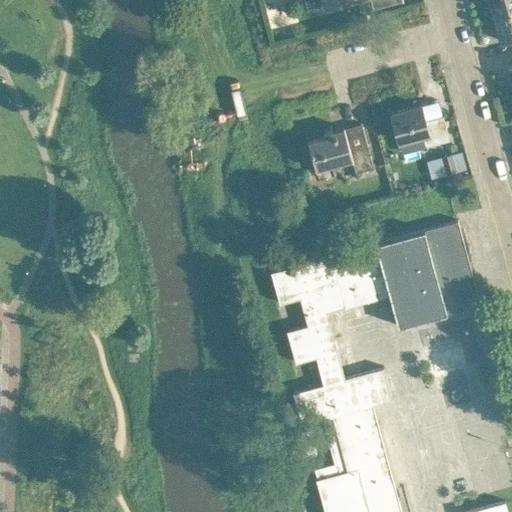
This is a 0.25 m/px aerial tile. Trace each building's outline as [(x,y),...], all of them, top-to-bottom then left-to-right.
[(511,0),(488,0),(493,15),(511,9),(511,0)] [(511,9),(493,15),(500,40),(511,37),(511,9)] [(449,139),(442,115),(424,120),(420,105),(391,113),(399,141),(423,134),(426,146),(449,139)] [(361,122),(357,123),(332,130),(331,129),(323,132),(324,138),(308,142),(315,168),(351,158),(355,173),(373,167),(361,122)] [(507,511),(504,499),(463,510),(463,511),(402,511),(373,403),(392,398),(383,365),(344,376),(326,311),(389,294),(398,325),(464,307),(459,289),(474,285),(475,292),(477,292),(457,219),(310,259),(310,260),(271,271),(279,302),(299,296),(307,324),(287,329),(295,361),(316,355),(323,382),(292,390),(301,423),(322,417),(334,461),(314,467),(317,477),(315,477),(316,479),(317,478),(326,511),(507,511)]
